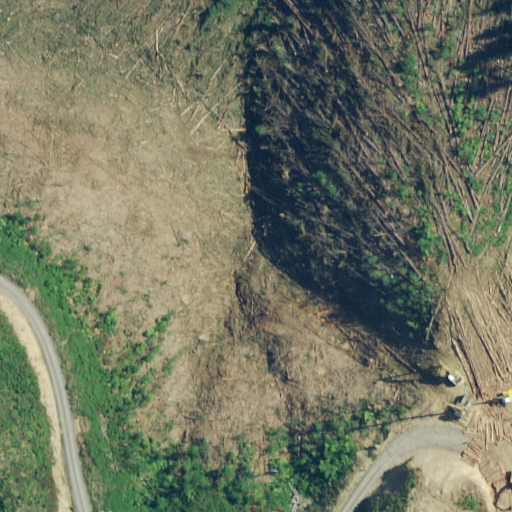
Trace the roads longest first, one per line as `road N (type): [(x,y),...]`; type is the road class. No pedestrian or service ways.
road 1 (track): [(257,511),(331,435),(364,428),(414,440),(434,511)]
road 2 (track): [(0,335),(61,511)]
